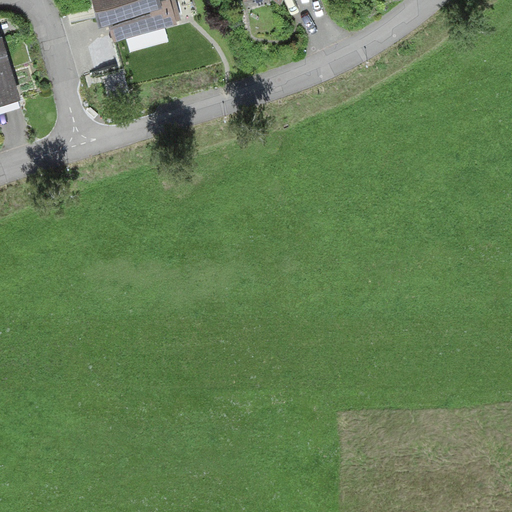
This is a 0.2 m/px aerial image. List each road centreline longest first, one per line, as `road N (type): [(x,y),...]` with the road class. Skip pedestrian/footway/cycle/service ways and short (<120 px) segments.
road 1 (residential): [(433,0),(343,60),(223,105),(79,139)]
road 2 (residential): [(79,139),(59,50),(30,0)]
